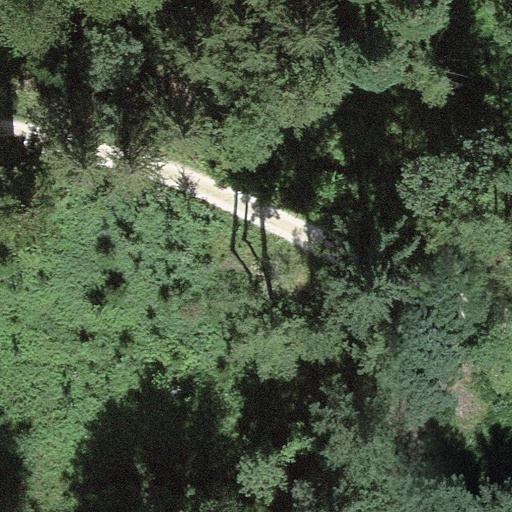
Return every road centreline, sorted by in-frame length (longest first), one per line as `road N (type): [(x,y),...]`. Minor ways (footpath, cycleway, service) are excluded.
road 1 (track): [(0,121),(127,155),(511,323)]
road 2 (track): [(0,95),(286,0)]
